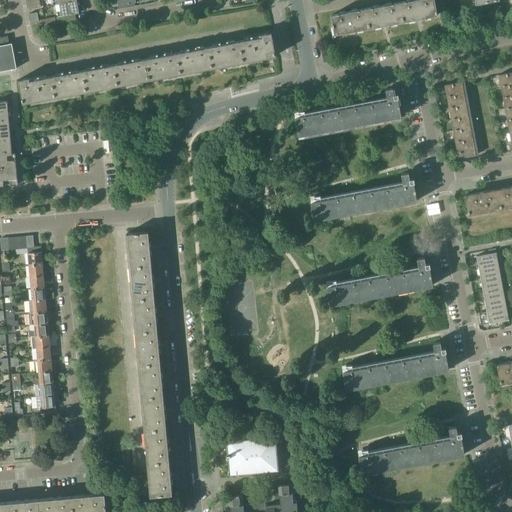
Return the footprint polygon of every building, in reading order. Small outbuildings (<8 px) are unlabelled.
[(39,0),(26,3),(27,9),(41,7),(39,0)] [(434,0),(410,0),(398,2),(402,21),(419,18),(437,15),(434,0)] [(79,13),(77,1),(59,4),(61,12),(57,13),(59,23),(76,20),(75,13),(79,13)] [(402,21),(398,2),(364,9),(368,28),(385,25),(402,21)] [(351,31),(368,28),(364,9),(331,15),(333,23),(332,24),(332,27),(333,26),(334,34),(351,31)] [(38,20),(38,19),(37,12),(28,14),(30,22),(38,20)] [(238,41),(242,62),(259,59),(276,55),(271,32),(261,34),(261,37),(238,41)] [(0,70),(16,68),(12,43),(9,43),(7,36),(0,37),(0,70)] [(238,41),(207,47),(211,68),(226,65),(242,62),(238,41)] [(211,68),(207,47),(176,53),(180,73),(195,71),(211,68)] [(180,73),(176,53),(144,59),(148,79),(164,76),(180,73)] [(148,79),(144,59),(113,64),(117,85),(133,82),(148,79)] [(113,64),(82,70),(86,91),(102,88),(117,85),(113,64)] [(86,91),(82,70),(51,76),(55,97),(70,94),(86,91)] [(511,71),(498,74),(505,108),(510,136),(511,145),(511,148),(511,147),(511,71)] [(39,100),(55,97),(51,76),(30,80),(29,77),(19,79),(23,103),(39,100)] [(475,155),(467,108),(462,81),(444,84),(458,158),(475,155)] [(374,102),(295,117),(299,135),(400,116),(399,107),(397,99),(402,98),(399,84),(391,86),(392,88),(386,89),(387,100),(374,102)] [(0,101),(0,111),(8,111),(7,101),(0,101)] [(0,111),(0,121),(9,121),(8,111),(0,111)] [(0,121),(0,131),(10,130),(9,121),(0,121)] [(0,131),(0,140),(11,140),(10,130),(0,131)] [(0,140),(0,186),(4,186),(3,180),(9,179),(10,185),(18,185),(17,178),(15,153),(12,153),(11,140),(0,140)] [(408,171),(408,173),(402,174),(404,184),(311,201),(312,208),(312,211),(313,211),(314,220),(417,201),(415,192),(416,192),(415,190),(415,189),(414,184),(418,183),(415,169),(411,170),(408,171)] [(511,185),(497,188),(501,208),(511,205),(511,185)] [(501,208),(497,188),(465,195),(469,214),(501,208)] [(129,268),(151,266),(150,249),(148,231),(126,233),(129,268)] [(34,246),(27,248),(27,252),(28,265),(42,264),(41,251),(40,246),(34,246)] [(478,267),(498,263),(496,252),(476,256),(478,267)] [(330,304),(432,285),(431,277),(430,267),(431,267),(434,266),(431,254),(424,255),(424,258),(417,259),(419,269),(405,271),(327,286),(330,304)] [(500,274),(498,263),(478,267),(480,278),(500,274)] [(29,276),(43,275),(42,264),(28,265),(29,276)] [(153,282),(151,266),(129,268),(132,301),(154,299),(153,282)] [(503,285),(500,274),(480,278),(483,289),(503,285)] [(30,288),(44,287),(43,275),(29,276),(30,288)] [(505,297),(503,285),(483,289),(485,300),(505,297)] [(31,300),(45,299),(44,287),(30,288),(31,300)] [(507,308),(505,297),(485,300),(487,311),(507,308)] [(46,311),(45,299),(31,300),(28,300),(29,312),(33,312),(46,311)] [(156,315),(154,299),(132,301),(135,333),(157,331),(156,315)] [(509,319),(507,308),(487,311),(479,313),(481,324),(489,323),(509,319)] [(34,324),(47,323),(46,311),(33,312),(29,312),(30,325),(34,324)] [(35,336),(49,334),(47,323),(34,324),(34,330),(29,331),(29,336),(31,336),(35,336)] [(159,348),(157,331),(135,333),(138,366),(160,364),(159,348)] [(36,348),(50,347),(49,334),(35,336),(31,336),(32,348),(36,348)] [(440,340),(440,342),(433,343),(435,353),(343,371),(344,377),(343,377),(344,380),(345,380),(346,389),(448,370),(447,361),(447,359),(447,358),(446,358),(445,353),(447,352),(449,352),(447,338),(443,339),(440,340)] [(37,359),(51,358),(50,347),(36,348),(37,359)] [(39,372),(52,371),(51,358),(37,359),(37,360),(33,361),(34,371),(38,371),(39,372)] [(511,381),(511,360),(497,364),(500,383),(511,381)] [(162,381),(160,364),(138,366),(141,399),(163,397),(162,381)] [(53,383),(52,371),(39,372),(39,379),(32,379),(33,384),(34,384),(40,384),(53,383)] [(20,374),(12,374),(12,381),(13,386),(21,385),(20,380),(20,374)] [(54,395),(53,383),(40,384),(34,384),(35,396),(36,396),(41,396),(54,395)] [(55,410),(55,406),(54,395),(41,396),(36,396),(38,412),(42,411),(55,410)] [(165,413),(163,397),(141,399),(144,432),(166,430),(165,413)] [(359,454),(362,473),(464,453),(463,445),(462,437),(463,436),(466,436),(463,422),(456,423),(456,425),(449,427),(451,438),(441,439),(359,454)] [(167,446),(166,430),(144,432),(147,464),(169,462),(167,446)] [(253,438),(227,441),(226,441),(227,451),(228,454),(228,455),(227,456),(226,456),(228,458),(227,459),(228,461),(229,472),(228,473),(229,475),(251,472),(278,470),(275,436),(255,438),(254,437),(253,438)] [(170,478),(169,462),(147,464),(150,495),(172,493),(170,478)] [(279,494),(280,500),(280,504),(265,505),(265,497),(257,497),(258,511),(243,511),(243,504),(242,495),(242,489),(233,490),(233,496),(230,496),(230,511),(297,511),(298,511),(297,511),(297,502),(293,502),(292,493),(293,493),(292,483),(279,485),(279,494)] [(72,496),(73,511),(106,511),(105,493),(88,494),(72,496)] [(39,499),(40,511),(73,511),(72,496),(55,497),(39,499)] [(6,502),(7,511),(40,511),(39,499),(23,500),(6,502)]
